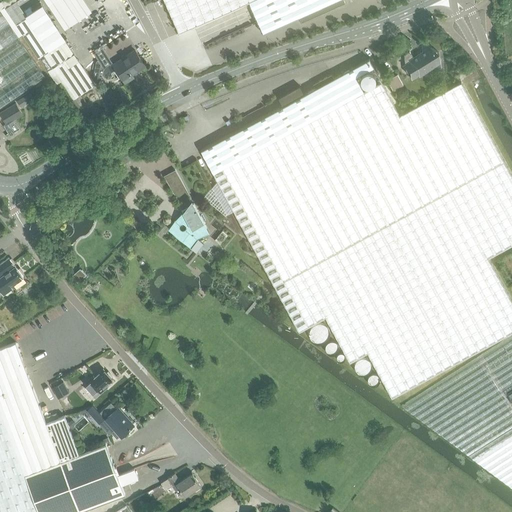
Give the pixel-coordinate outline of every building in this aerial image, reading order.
[(164,0),(179,32),(249,0),(164,0)] [(249,0),(263,32),(299,16),(301,22),(345,3),(343,0),(249,0)] [(0,48),(18,36),(0,9),(0,48)] [(27,17),(16,24),(22,34),(38,57),(39,57),(57,84),(62,80),(62,81),(74,99),(96,84),(84,67),(66,39),(49,50),(27,17)] [(0,48),(0,107),(46,76),(18,36),(0,48)] [(132,76),(145,67),(135,51),(113,65),(103,48),(94,53),(98,60),(96,61),(93,75),(94,77),(93,77),(95,80),(100,78),(101,73),(104,74),(105,77),(108,78),(110,78),(112,75),(111,72),(116,69),(126,84),(133,78),(132,76)] [(437,70),(441,68),(439,53),(432,48),(414,59),(410,52),(404,55),(406,73),(412,77),(422,71),(423,72),(432,67),(437,70)] [(232,133),(201,150),(201,151),(213,173),(364,91),(356,75),(373,65),(370,59),(365,61),(334,78),(333,78),(331,74),(313,84),(316,88),(304,94),(299,86),(279,97),(283,105),(232,133)] [(399,115),(373,65),(356,75),(364,91),(213,173),(218,181),(234,210),(299,331),(326,316),(350,361),(368,352),(381,376),(392,397),(430,376),(511,331),(511,301),(487,257),(511,243),(511,175),(461,82),(399,115)] [(387,80),(393,91),(403,85),(397,75),(387,80)] [(30,92),(17,100),(21,107),(34,99),(30,92)] [(16,103),(0,112),(6,123),(15,118),(22,113),(16,103)] [(6,123),(3,125),(10,136),(21,129),(15,118),(6,123)] [(180,215),(176,221),(175,220),(175,221),(169,229),(191,246),(197,239),(209,232),(204,222),(206,221),(202,214),(200,215),(194,203),(182,210),(184,213),(180,215)] [(32,210),(31,211),(35,216),(36,215),(39,213),(35,208),(32,210)] [(0,289),(4,295),(13,288),(11,285),(23,276),(8,257),(0,262),(0,289)] [(79,269),(71,277),(77,283),(85,275),(79,269)] [(449,376),(402,407),(440,434),(468,455),(475,460),(511,487),(511,400),(507,393),(511,389),(511,335),(507,339),(502,342),(471,362),(449,376)] [(16,342),(0,347),(0,352),(42,464),(26,470),(40,511),(81,511),(118,497),(122,495),(125,494),(122,485),(138,479),(134,469),(118,475),(106,444),(79,454),(64,416),(58,418),(45,422),(44,417),(16,342)] [(0,511),(40,511),(26,470),(42,464),(0,352),(0,511)] [(111,377),(112,376),(113,375),(108,371),(107,373),(102,368),(95,375),(93,374),(91,376),(88,379),(90,382),(86,385),(92,392),(91,394),(95,398),(107,387),(105,385),(112,378),(111,377)] [(63,380),(52,387),(59,398),(70,391),(63,380)] [(87,410),(87,411),(99,424),(108,435),(114,430),(120,437),(133,425),(123,414),(124,413),(118,406),(116,408),(110,402),(100,412),(93,405),(87,410)] [(45,422),(58,418),(56,413),(44,417),(45,422)] [(184,496),(200,485),(192,472),(179,481),(174,473),(167,478),(161,483),(165,489),(172,485),(176,491),(179,488),(184,496)]
